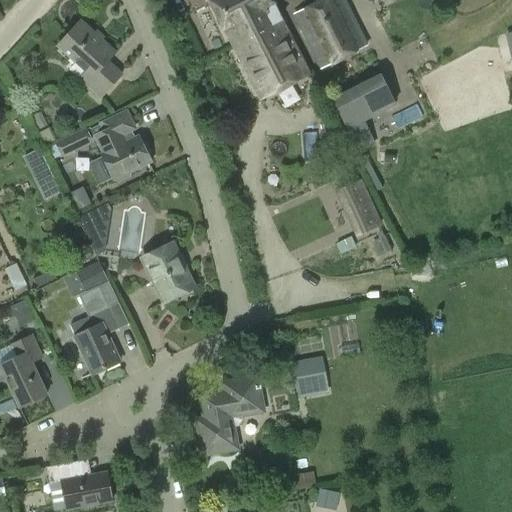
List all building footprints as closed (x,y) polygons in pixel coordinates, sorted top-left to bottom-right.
[(218,0),(211,4),(232,46),(282,21),(271,0),(218,0)] [(319,70),(367,46),(344,0),(319,0),(291,14),(319,70)] [(115,52),(80,21),(57,46),(85,72),(79,79),(100,98),(121,75),(106,62),(115,52)] [(309,76),(282,21),(232,46),(260,101),(309,76)] [(342,121),(358,154),(374,146),(349,96),(333,104),(342,121)] [(140,122),(162,116),(158,103),(136,109),(140,122)] [(40,111),(30,116),(37,131),(47,126),(40,111)] [(103,132),(94,137),(102,154),(101,154),(113,179),(114,178),(117,180),(128,176),(128,172),(149,161),(146,156),(148,152),(144,143),(140,142),(137,136),(130,140),(126,131),(133,128),(125,112),(99,124),(103,132)] [(48,128),(37,134),(43,147),(55,141),(48,128)] [(334,191),(355,238),(383,226),(362,179),(334,191)] [(194,287),(172,243),(143,257),(154,278),(151,280),(162,302),(194,287)] [(98,260),(97,261),(76,271),(87,292),(108,281),(98,260)] [(20,261),(4,268),(8,276),(13,278),(25,272),(20,261)] [(33,278),(38,287),(56,277),(51,268),(33,278)] [(9,306),(19,326),(33,320),(23,300),(9,306)] [(118,360),(106,335),(128,325),(117,302),(88,316),(94,328),(74,337),(90,373),(118,360)] [(45,394),(30,363),(43,357),(31,334),(9,344),(17,359),(0,366),(0,370),(18,407),(45,394)] [(299,398),(328,393),(322,357),(292,362),(299,398)] [(196,419),(202,455),(237,449),(233,427),(238,426),(242,419),(241,415),(262,411),(256,376),(221,382),(223,390),(199,394),(204,418),(196,419)] [(78,462),(46,468),(51,492),(61,490),(65,509),(111,501),(105,471),(80,476),(78,462)] [(292,477),(295,490),(314,487),(312,473),(292,477)] [(339,492),(319,488),(316,506),(336,510),(339,492)]
